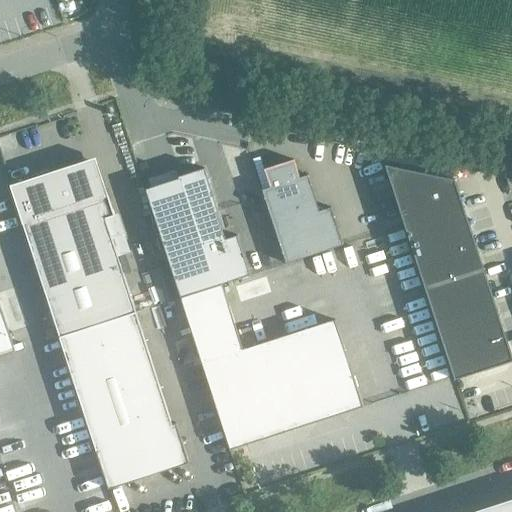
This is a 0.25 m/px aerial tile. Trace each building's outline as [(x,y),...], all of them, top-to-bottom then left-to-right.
[(136,313),(106,219),(115,216),(96,158),(23,182),(11,186),(60,337),(136,313)] [(262,190),(286,263),(343,245),(331,208),(319,211),(308,175),(300,178),(294,160),(264,169),(270,187),(262,190)] [(511,361),(511,355),(455,180),(385,165),(455,380),(511,361)] [(226,239),(217,213),(219,212),(205,169),(179,177),(179,179),(146,190),(181,297),(250,275),(238,236),(226,239)] [(0,225),(16,224),(14,203),(0,203),(0,225)] [(0,230),(0,237),(13,286),(34,281),(20,225),(0,230)] [(402,302),(421,296),(409,253),(389,259),(402,302)] [(363,407),(353,376),(335,320),(243,350),(222,285),(181,298),(230,450),(319,421),(319,422),(363,407)] [(0,356),(15,352),(0,304),(0,356)] [(136,313),(60,337),(109,489),(124,484),(125,485),(151,476),(189,463),(183,444),(177,424),(172,425),(136,313)] [(435,382),(448,380),(445,363),(427,366),(428,375),(434,374),(435,382)] [(511,511),(511,503),(487,511),(511,511)]
